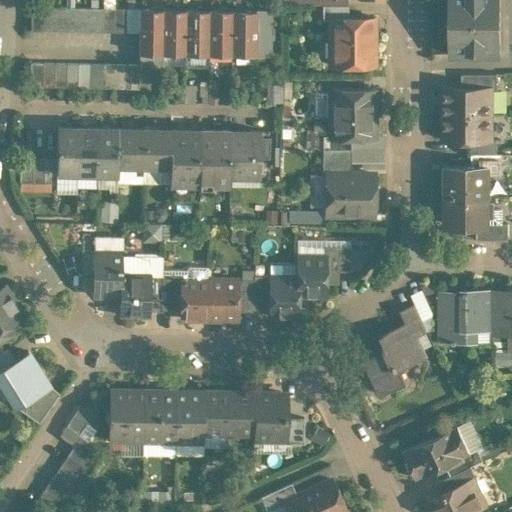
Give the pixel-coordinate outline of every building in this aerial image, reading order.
[(499,0),(451,0),(451,52),(499,52),(499,0)] [(334,4),(322,4),(322,18),(330,18),(330,16),(347,16),(347,4),(334,4)] [(43,6),(31,5),(30,29),(43,30),(43,6)] [(55,6),(43,6),(43,30),(55,30),(55,6)] [(67,6),(55,6),(55,30),(67,30),(67,6)] [(79,6),(67,6),(67,30),(78,30),(79,6)] [(91,7),(79,6),(78,30),(90,30),(91,7)] [(103,7),(91,7),(90,30),(102,31),(103,7)] [(115,7),(103,7),(102,31),(114,31),(115,7)] [(126,7),(115,7),(114,31),(126,31),(126,7)] [(139,7),(126,7),(126,31),(139,31),(139,7)] [(162,8),(141,7),(140,7),(139,7),(139,31),(138,51),(162,52),(163,7),(162,7),(162,8)] [(185,8),(163,8),(163,7),(162,52),(185,52),(186,8),(185,8)] [(208,8),(186,8),(186,7),(186,8),(185,52),(208,52),(209,8),(208,8)] [(231,9),(209,8),(208,52),(231,53),(232,8),(231,8),(231,9)] [(255,9),(254,9),(232,9),(232,8),(231,53),(269,53),(269,9),(255,9)] [(373,15),(347,16),(330,16),(330,18),(330,36),(331,36),(332,64),(372,63),(372,45),(374,45),(373,15)] [(162,52),(138,51),(138,63),(138,70),(153,70),(153,67),(161,67),(162,52)] [(185,52),(162,52),(161,67),(185,68),(185,52)] [(42,62),(30,62),(30,85),(42,86),(42,62)] [(54,62),(42,62),(42,86),(53,86),(54,62)] [(66,62),(54,62),(53,86),(65,86),(66,86),(66,62)] [(78,62),(66,62),(66,86),(77,86),(78,86),(78,62)] [(90,62),(78,62),(78,86),(90,86),(90,62)] [(102,63),(90,62),(90,86),(90,87),(102,87),(102,63)] [(114,63),(102,63),(102,87),(114,87),(114,63)] [(126,63),(114,63),(114,87),(125,87),(126,63)] [(138,63),(126,63),(125,87),(138,87),(138,70),(138,63)] [(497,72),(462,72),(462,86),(491,86),(492,87),(498,87),(497,72)] [(462,86),(443,86),(443,112),(491,112),(492,87),(491,86),(462,86)] [(318,115),(330,114),(331,114),(331,87),(317,88),(318,115)] [(372,87),(331,87),(331,114),(330,114),(330,134),(330,135),(350,135),(373,135),(373,106),(372,106),(372,87)] [(491,112),(443,112),(443,138),(471,138),(491,138),(491,137),(491,112)] [(77,126),(57,126),(56,157),(56,171),(77,171),(77,126)] [(97,127),(77,126),(77,171),(97,172),(97,127)] [(117,127),(97,127),(97,172),(118,172),(118,163),(117,163),(117,127)] [(144,128),(117,127),(117,163),(118,163),(143,163),(144,128)] [(170,128),(144,128),(143,163),(169,164),(170,128)] [(200,128),(170,128),(169,164),(169,182),(169,184),(171,184),(171,181),(199,182),(200,128)] [(230,129),(200,128),(199,182),(229,182),(230,173),(229,173),(230,129)] [(260,129),(230,129),(229,173),(230,173),(259,173),(259,157),(269,157),(269,136),(260,136),(260,129)] [(350,135),(330,135),(330,134),(322,134),(322,147),(350,147),(350,135)] [(491,138),(471,138),(471,152),(497,152),(497,137),(491,137),(491,138)] [(350,147),(322,147),(322,172),(326,172),(326,171),(351,172),(350,147)] [(497,152),(471,152),(471,164),(488,164),(488,169),(502,169),(503,152),(497,152)] [(32,156),(20,156),(19,181),(32,181),(32,156)] [(44,157),(32,156),(32,181),(44,181),(44,157)] [(56,157),(44,157),(44,181),(56,182),(56,171),(56,157)] [(118,163),(118,172),(117,181),(143,181),(143,163),(118,163)] [(143,163),(143,181),(169,182),(169,164),(143,163)] [(471,164),(446,164),(446,194),(488,194),(488,169),(488,164),(471,164)] [(77,171),(76,192),(96,192),(97,172),(77,171)] [(351,172),(326,171),(326,172),(325,212),(374,213),(375,172),(351,172)] [(97,172),(96,192),(116,192),(117,181),(118,172),(97,172)] [(32,181),(19,181),(19,193),(56,194),(56,182),(44,181),(32,181)] [(488,194),(446,194),(446,223),(476,223),(488,223),(488,222),(502,222),(502,208),(488,208),(488,194)] [(322,219),(322,207),(289,205),(288,218),(322,219)] [(145,237),(156,237),(156,222),(144,222),(145,237)] [(502,222),(488,222),(488,223),(476,223),(476,238),(508,238),(508,222),(502,222)] [(325,237),(297,236),(297,254),(325,254),(325,245),(325,237)] [(122,240),(94,239),(94,251),(122,251),(122,240)] [(338,245),(325,245),(325,254),(326,254),(325,281),(338,282),(338,269),(338,245)] [(350,245),(338,245),(338,269),(349,269),(350,245)] [(94,251),(82,251),(82,275),(94,275),(94,251)] [(122,251),(94,251),(94,275),(94,293),(120,293),(121,273),(122,259),(122,251)] [(325,254),(297,254),(297,275),(297,294),(298,294),(325,294),(325,281),(326,254),(325,254)] [(162,259),(122,259),(121,273),(150,273),(161,274),(161,273),(161,268),(162,259)] [(187,268),(186,277),(182,277),(181,277),(181,309),(181,317),(209,317),(209,278),(209,269),(207,266),(189,265),(187,268)] [(161,268),(161,273),(183,273),(182,277),(186,277),(187,268),(161,268)] [(150,273),(121,273),(120,293),(120,313),(149,313),(149,309),(150,273)] [(161,274),(150,273),(149,309),(161,310),(161,309),(161,308),(161,274)] [(183,273),(161,273),(161,274),(161,308),(161,309),(181,309),(181,277),(182,277),(183,273)] [(269,275),(253,274),(253,278),(253,310),(269,310),(269,275)] [(297,275),(269,275),(269,310),(269,314),(297,315),(298,294),(297,294),(297,275)] [(237,278),(209,278),(209,317),(237,318),(237,310),(237,278)] [(253,278),(237,278),(237,310),(253,310),(253,278)] [(0,286),(0,338),(12,331),(7,323),(22,313),(4,284),(0,286)] [(491,288),(463,288),(463,292),(441,292),(441,340),(453,340),(452,341),(456,341),(456,340),(472,340),(472,328),(491,328),(491,288)] [(507,288),(491,288),(491,328),(491,333),(507,333),(507,288)] [(415,303),(425,324),(437,318),(425,293),(413,298),(415,303)] [(425,324),(415,303),(402,309),(408,321),(410,320),(416,332),(426,327),(425,324)] [(408,321),(379,334),(386,349),(363,359),(379,393),(403,381),(397,367),(425,354),(423,349),(416,332),(410,320),(408,321)] [(423,349),(434,344),(426,327),(416,332),(423,349)] [(472,340),(491,340),(491,333),(491,328),(472,328),(472,340)] [(491,340),(491,355),(511,354),(511,332),(507,333),(491,333),(491,340)] [(8,348),(0,353),(0,367),(14,358),(8,348)] [(14,358),(0,367),(0,380),(1,382),(0,382),(0,392),(3,397),(8,394),(15,405),(49,384),(49,383),(42,372),(44,371),(36,360),(35,361),(28,350),(14,358)] [(49,384),(15,405),(39,421),(59,392),(49,383),(49,384)] [(143,390),(109,390),(109,408),(104,413),(109,419),(108,437),(143,437),(143,390)] [(175,391),(143,390),(143,437),(175,437),(175,391)] [(204,391),(175,391),(175,437),(203,437),(203,429),(204,391)] [(254,392),(204,391),(203,429),(228,430),(253,430),(254,392)] [(286,393),(254,392),(253,430),(253,436),(284,437),(285,437),(286,416),(286,393)] [(95,405),(79,405),(65,424),(80,434),(85,427),(95,427),(95,405)] [(303,416),(286,416),(285,437),(284,437),(284,442),(293,442),(303,442),(303,416)] [(458,425),(470,451),(477,448),(482,445),(471,419),(458,425)] [(58,431),(75,443),(81,435),(80,434),(65,424),(64,423),(58,431)] [(458,425),(403,450),(416,477),(445,463),(470,452),(470,451),(458,425)] [(228,430),(203,429),(203,437),(203,451),(228,451),(228,430)] [(284,437),(253,436),(253,456),(293,457),(293,442),(284,442),(284,437)] [(143,437),(143,457),(174,458),(175,437),(143,437)] [(203,437),(175,437),(174,458),(203,458),(203,451),(203,437)] [(75,443),(68,452),(91,468),(98,459),(75,443)] [(470,452),(445,463),(450,474),(471,465),(483,459),(477,448),(470,451),(470,452)] [(91,468),(68,452),(61,462),(84,478),(91,468)] [(84,478),(61,462),(52,475),(75,491),(84,478)] [(450,474),(438,480),(443,491),(469,479),(469,480),(473,478),(476,477),(471,465),(450,474)] [(75,491),(52,475),(35,500),(68,501),(75,491)] [(296,494),(283,500),(284,502),(288,511),(340,511),(345,510),(331,478),(296,494)] [(443,491),(426,499),(432,511),(468,511),(485,504),(473,478),(469,480),(469,479),(443,491)] [(290,482),(260,495),(267,509),(268,509),(284,502),(283,500),(296,494),(290,482)] [(288,511),(284,502),(268,509),(268,511),(288,511)]
